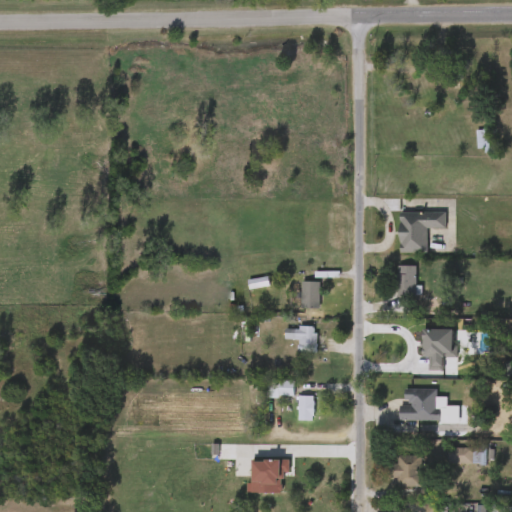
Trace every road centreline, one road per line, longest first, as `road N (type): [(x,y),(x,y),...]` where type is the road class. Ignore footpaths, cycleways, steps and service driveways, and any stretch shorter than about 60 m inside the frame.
road 1 (residential): [(353,16),(355,511)]
road 2 (tertiary): [(353,16),(0,22)]
road 3 (tertiary): [(511,16),(353,16)]
